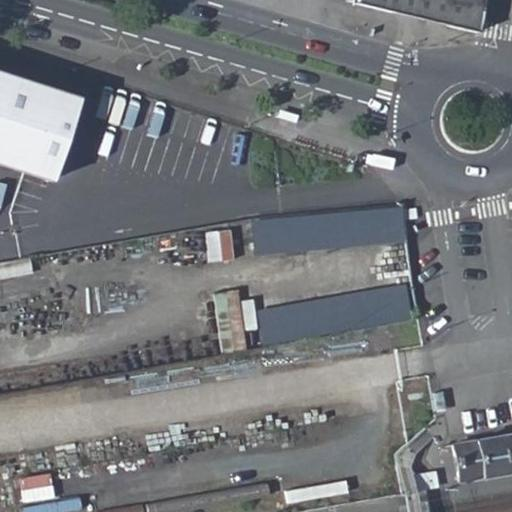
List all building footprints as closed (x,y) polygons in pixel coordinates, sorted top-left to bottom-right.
[(480,0),(351,0),(351,4),(475,34),(477,20),(480,0)] [(0,158),(48,174),(74,93),(0,69),(0,158)] [(404,208),(251,214),(253,251),(405,244),(404,208)] [(209,260),(233,258),(231,228),(206,230),(209,260)] [(411,284),(258,305),(264,349),(417,328),(411,284)] [(253,323),(247,287),(213,293),(224,350),(248,346),(244,324),(253,323)] [(437,388),(427,390),(431,410),(441,408),(437,388)] [(511,433),(447,444),(452,482),(511,472),(511,433)]
